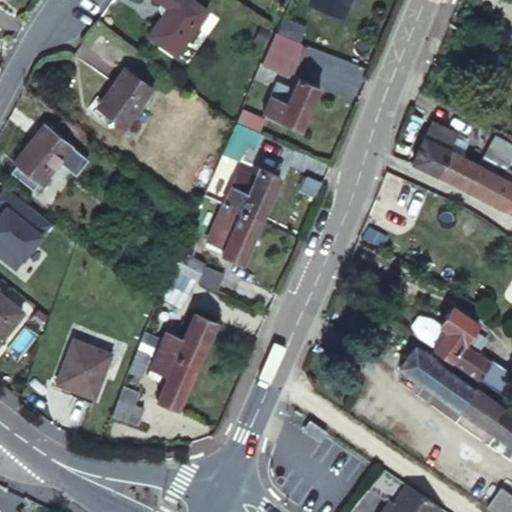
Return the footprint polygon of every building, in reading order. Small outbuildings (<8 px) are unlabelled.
[(191,0),(176,0),(150,37),(176,56),(209,12),(191,0)] [(283,18),(277,32),(300,42),(306,28),(283,18)] [(303,44),(277,32),(269,50),(285,57),(295,62),(303,44)] [(285,57),(269,50),(263,66),(278,72),(285,57)] [(127,67),(99,107),(127,127),(155,88),(127,67)] [(271,96),(266,107),(263,113),(302,130),(321,87),(299,78),(288,103),(271,96)] [(434,122),(416,164),(472,194),(479,180),(492,186),(498,174),(482,166),(452,150),(459,133),(434,122)] [(263,134),(238,123),(231,140),(248,147),(255,151),(263,134)] [(47,125),(16,161),(42,183),(73,147),(47,125)] [(511,165),(511,145),(498,137),(485,160),(508,173),(511,165)] [(248,147),(231,140),(224,153),(242,161),(248,147)] [(508,173),(485,160),(482,166),(498,174),(505,178),(508,173)] [(225,197),(223,203),(242,211),(262,220),(280,178),(260,169),(249,194),(230,186),(225,197)] [(479,180),(472,194),(505,211),(511,197),(511,181),(505,178),(498,174),(492,186),(479,180)] [(9,187),(0,197),(0,215),(3,218),(0,221),(0,256),(15,269),(53,222),(9,187)] [(215,208),(219,211),(223,203),(218,201),(215,208)] [(211,229),(230,237),(242,211),(223,203),(219,211),(211,229)] [(243,263),(262,220),(242,211),(230,237),(222,255),(243,263)] [(186,241),(182,251),(196,257),(201,247),(186,241)] [(199,277),(206,261),(196,257),(182,251),(175,266),(199,277)] [(193,293),(199,277),(175,266),(168,281),(184,288),(193,293)] [(177,303),(184,288),(168,281),(162,296),(177,303)] [(0,289),(0,334),(3,337),(25,309),(0,289)] [(447,330),(434,349),(454,362),(464,346),(479,323),(454,307),(440,326),(447,330)] [(164,344),(161,349),(198,365),(216,322),(197,314),(185,340),(169,332),(164,344)] [(147,330),(143,341),(156,346),(159,342),(162,337),(147,330)] [(73,342),(58,380),(96,395),(111,356),(73,342)] [(153,354),(159,355),(161,349),(156,346),(153,354)] [(464,346),(454,362),(480,379),(490,364),(464,346)] [(415,347),(400,369),(451,408),(462,415),(469,420),(511,449),(511,419),(434,363),(435,361),(415,347)] [(161,349),(159,355),(153,368),(169,375),(157,400),(178,410),(198,365),(161,349)] [(490,364),(480,379),(490,387),(496,377),(504,366),(493,359),(490,364)] [(511,376),(511,371),(504,366),(496,377),(507,385),(511,376)] [(120,399),(136,406),(141,394),(124,387),(120,399)] [(136,406),(120,399),(113,417),(137,427),(144,409),(136,406)] [(329,430),(311,418),(304,429),(322,441),(329,430)] [(511,511),(511,486),(504,482),(486,509),(491,511),(511,511)] [(409,485),(395,504),(389,511),(434,511),(440,505),(409,485)] [(391,502),(383,511),(389,511),(395,504),(391,502)]
